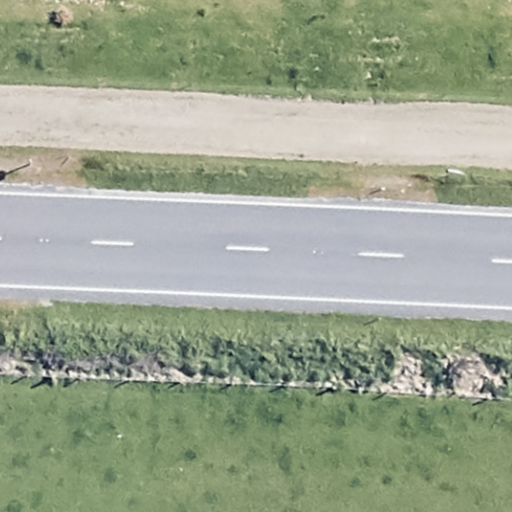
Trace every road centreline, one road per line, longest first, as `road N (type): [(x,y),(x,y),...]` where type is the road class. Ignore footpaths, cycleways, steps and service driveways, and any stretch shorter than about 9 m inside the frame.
road 1 (track): [(0,118),(511,150)]
road 2 (trunk): [(0,243),(511,266)]
